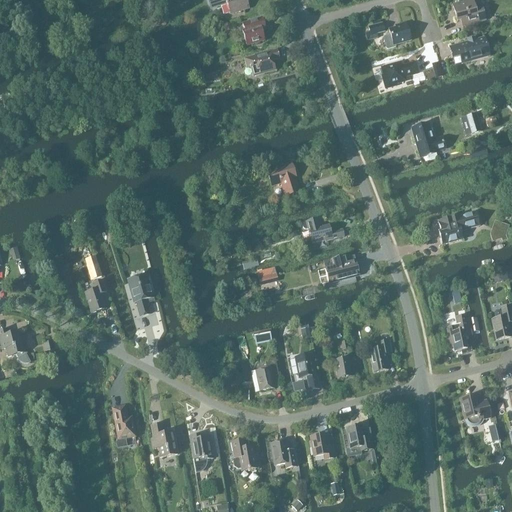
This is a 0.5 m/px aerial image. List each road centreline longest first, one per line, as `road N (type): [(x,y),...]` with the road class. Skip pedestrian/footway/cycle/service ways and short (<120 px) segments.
road 1 (residential): [(0,302),(45,314),(244,416),(282,419),(422,385)]
road 2 (residential): [(422,385),(402,292),(334,108)]
road 3 (residential): [(434,511),(422,385)]
